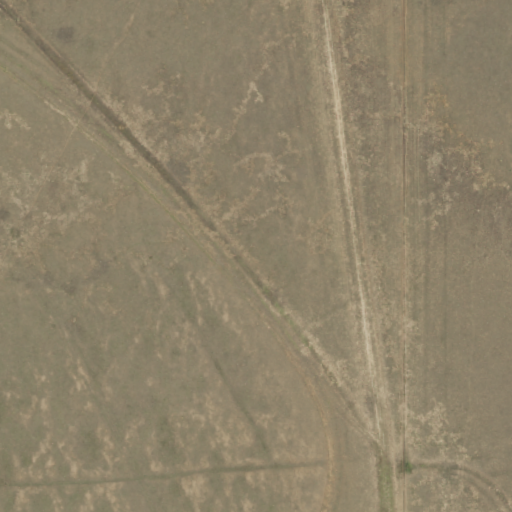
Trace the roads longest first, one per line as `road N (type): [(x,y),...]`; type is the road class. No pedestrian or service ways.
road 1 (residential): [(0,73),(56,119),(247,373),(295,424),(358,483),(420,471),(460,511)]
road 2 (residential): [(349,511),(358,483),(309,307),(264,0)]
